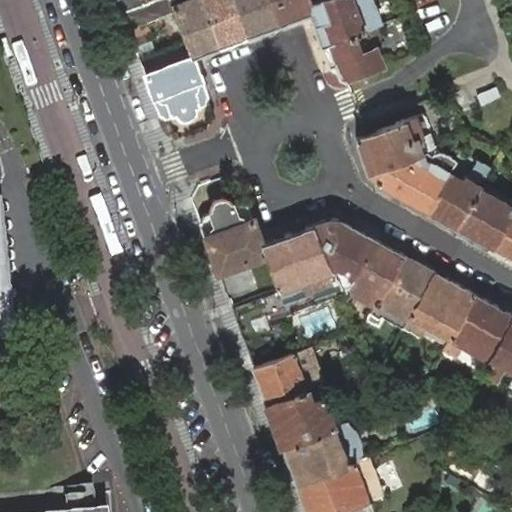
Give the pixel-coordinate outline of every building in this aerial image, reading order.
[(118,0),(122,10),(146,1),(145,0),(118,0)] [(173,2),(172,0),(149,0),(146,1),(122,10),(129,28),(176,10),(173,2)] [(219,44),(202,0),(172,0),(173,2),(176,10),(186,39),(187,40),(197,37),(202,50),(219,44)] [(242,20),(234,0),(202,0),(219,44),(236,37),(232,24),(242,20)] [(274,8),(271,0),(234,0),(242,20),(247,33),(266,26),(260,13),(274,8)] [(296,3),(302,0),(271,0),(274,8),(279,21),(300,13),(296,3)] [(309,10),(311,0),(302,0),(296,3),(300,13),(309,10)] [(327,17),(321,0),(311,0),(309,10),(313,22),(327,17)] [(375,23),(379,22),(371,0),(321,0),(327,17),(313,22),(321,43),(354,31),(362,28),(375,23)] [(266,26),(279,21),(274,8),(260,13),(266,26)] [(236,37),(247,33),(242,20),(232,24),(236,37)] [(366,47),(375,43),(378,33),(375,23),(362,28),(354,31),(359,44),(360,49),(366,47)] [(339,73),(346,77),(383,64),(375,43),(366,47),(360,49),(359,44),(354,31),(321,43),(328,62),(334,60),(339,73)] [(192,53),(202,50),(197,37),(187,40),(192,53)] [(206,91),(192,53),(187,40),(186,39),(139,56),(159,109),(166,113),(175,109),(177,113),(180,115),(185,116),(189,115),(192,113),(194,111),(195,107),(194,102),(203,99),(206,91)] [(434,146),(435,146),(423,111),(411,115),(402,119),(357,135),(356,137),(368,170),(417,153),(418,152),(423,150),(431,147),(434,146)] [(426,208),(448,170),(452,163),(455,158),(434,146),(431,147),(423,150),(418,152),(417,153),(368,170),(376,180),(426,208)] [(490,167),(475,159),(466,176),(480,184),(482,180),(488,170),(490,167)] [(457,225),(479,187),(480,184),(466,176),(464,179),(448,170),(426,208),(457,225)] [(511,208),(511,203),(502,199),(492,193),(479,187),(457,225),(492,244),(511,208)] [(217,267),(230,303),(276,285),(264,250),(260,241),(261,240),(247,202),(239,199),(232,202),(229,197),(226,196),(219,195),(214,199),(212,202),(211,208),(212,210),(204,213),(200,220),(215,262),(232,255),(234,261),(217,267)] [(0,301),(9,301),(6,257),(1,202),(0,202),(0,301)] [(511,254),(511,208),(492,244),(511,254)] [(329,216),(312,222),(334,271),(351,280),(350,281),(353,288),(376,301),(377,298),(403,251),(340,217),(329,216)] [(256,315),(284,304),(286,311),(342,289),(336,275),(334,271),(312,222),(261,240),(260,241),(264,250),(276,285),(230,303),(253,362),(287,350),(277,320),(272,322),(265,323),(259,325),(256,315)] [(434,268),(403,251),(377,298),(376,301),(367,317),(375,321),(380,312),(403,324),(408,315),(410,312),(434,268)] [(473,290),(434,268),(410,312),(449,334),(473,290)] [(511,312),(511,311),(473,290),(449,334),(443,346),(456,352),(462,341),(488,355),(511,312)] [(0,423),(13,422),(3,338),(12,337),(9,301),(0,301),(0,423)] [(511,312),(488,355),(481,366),(495,374),(501,364),(503,360),(511,364),(511,312)] [(287,350),(253,362),(266,398),(305,384),(321,378),(308,343),(298,346),(291,349),(287,350)] [(305,384),(266,398),(282,442),(333,423),(321,392),(309,396),(305,384)] [(333,423),(282,442),(296,480),(347,461),(351,459),(361,455),(360,453),(357,434),(354,428),(347,418),(333,423)] [(361,455),(351,459),(366,499),(380,493),(375,479),(371,469),(365,454),(361,455)] [(296,480),(307,511),(330,511),(351,504),(353,511),(363,511),(370,510),(366,499),(351,459),(347,461),(296,480)] [(65,487),(68,507),(95,503),(92,484),(65,487)]
